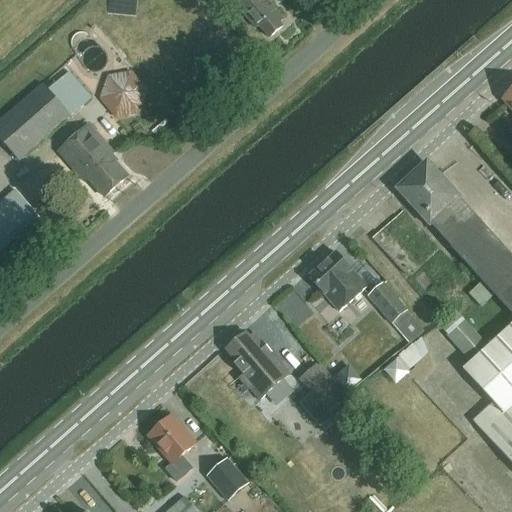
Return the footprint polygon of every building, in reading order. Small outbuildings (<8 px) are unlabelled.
[(279,23),(284,20),(266,0),(230,0),(256,29),(259,27),(269,39),(283,27),(279,23)] [(139,114),(148,91),(132,72),(108,76),(99,99),(115,118),(139,114)] [(0,138),(20,162),(92,99),(70,73),(49,91),(42,84),(0,121),(0,138)] [(105,197),(128,177),(112,159),(116,156),(90,126),(59,153),(84,183),(89,179),(105,197)] [(511,257),(427,164),(399,190),(411,203),(409,205),(429,227),(431,225),(451,248),(511,315),(511,326),(464,371),(494,404),(473,423),(511,465),(511,257)] [(0,251),(40,218),(16,190),(0,203),(0,251)] [(339,312),(366,288),(335,254),(308,278),(339,312)] [(392,323),(406,311),(382,284),(368,297),(392,323)] [(485,306),(493,295),(481,287),(473,297),(485,306)] [(440,327),(449,337),(465,323),(456,313),(440,327)] [(424,331),(415,321),(401,333),(410,343),(424,331)] [(260,400),(289,376),(255,335),(251,338),(247,334),(226,351),(236,364),(235,365),(243,376),(241,378),(260,400)] [(300,367),(312,361),(303,341),(291,347),(300,367)] [(328,413),(344,400),(320,372),(305,386),(328,413)] [(312,447),(329,427),(301,403),(284,423),(312,447)] [(173,464),(196,444),(172,416),(149,436),(173,464)] [(208,459),(222,452),(215,440),(202,447),(208,459)] [(228,459),(208,476),(230,500),(249,483),(228,459)] [(234,511),(273,511),(268,494),(232,504),(234,511)] [(201,511),(187,497),(172,511),(201,511)]
